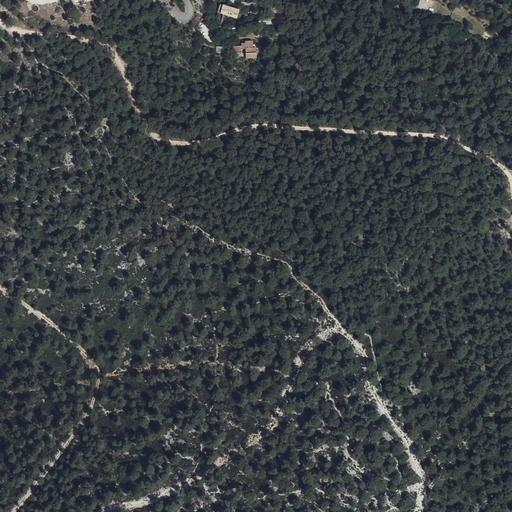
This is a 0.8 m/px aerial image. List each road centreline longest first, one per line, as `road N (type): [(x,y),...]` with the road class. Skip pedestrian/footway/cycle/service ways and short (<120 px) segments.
road 1 (track): [(0,21),(108,43),(140,114),(172,143),(269,128),(416,132),(455,142),(511,177)]
road 2 (track): [(12,511),(57,464),(98,375),(65,331),(0,285)]
